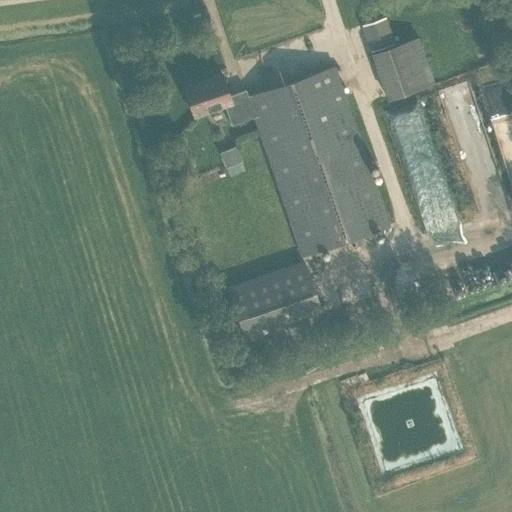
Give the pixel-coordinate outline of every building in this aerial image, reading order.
[(394,43),(386,18),(363,26),(371,52),(394,43)] [(388,99),(433,83),(417,38),(372,53),(388,99)] [(247,97),(253,117),(301,256),(389,225),(334,67),(248,96),(247,97)] [(247,97),(248,96),(245,90),(229,95),(221,73),(183,86),(194,117),(224,106),(231,125),(253,117),(247,97)] [(224,163),(241,159),(238,143),(221,146),(224,163)] [(324,322),(303,261),(227,288),(247,348),(324,322)] [(340,442),(355,438),(351,423),(336,427),(340,442)]
